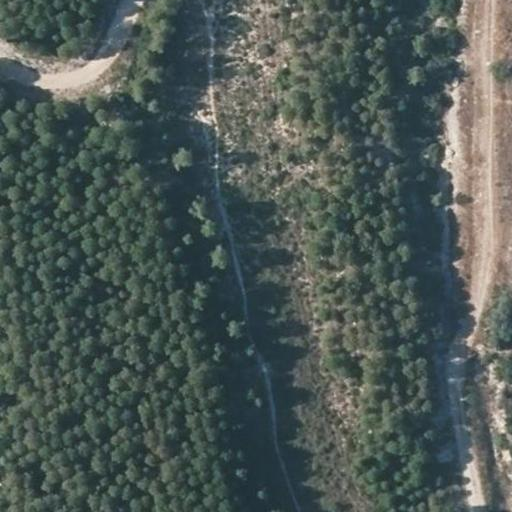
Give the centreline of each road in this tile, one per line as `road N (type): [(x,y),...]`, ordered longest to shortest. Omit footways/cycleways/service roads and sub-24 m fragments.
road 1 (track): [(471,511),(453,395),(480,284),(486,0)]
road 2 (track): [(135,0),(101,64),(78,77),(50,84),(0,59)]
